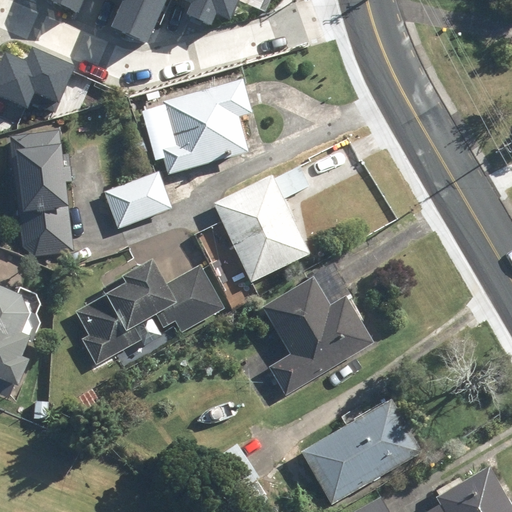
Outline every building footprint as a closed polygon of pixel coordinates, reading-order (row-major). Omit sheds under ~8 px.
[(157,5),(155,0),(42,0),(59,66),(181,36),(172,2),(157,5)] [(165,161),(169,175),(250,152),(241,121),(258,116),(248,82),(142,112),(157,164),(165,161)] [(64,131),(9,136),(12,166),(20,165),(30,262),(77,258),(64,131)] [(109,192),(122,227),(174,208),(161,173),(109,192)] [(314,254),(274,176),(216,205),(256,283),(314,254)] [(205,267),(205,266),(170,286),(156,262),(73,310),(88,335),(81,338),(99,368),(138,345),(132,334),(170,312),(182,333),(228,306),(205,267)] [(272,368),(288,396),(378,346),(334,269),(266,308),(293,355),(272,368)] [(0,380),(22,389),(34,361),(28,358),(36,340),(25,336),(34,317),(27,299),(0,287),(0,380)] [(301,458),(331,511),(344,505),(377,485),(429,455),(398,402),(301,458)] [(449,511),(446,511),(511,511),(511,492),(497,465),(441,495),(449,511)] [(392,511),(377,485),(344,505),(348,511),(392,511)]
